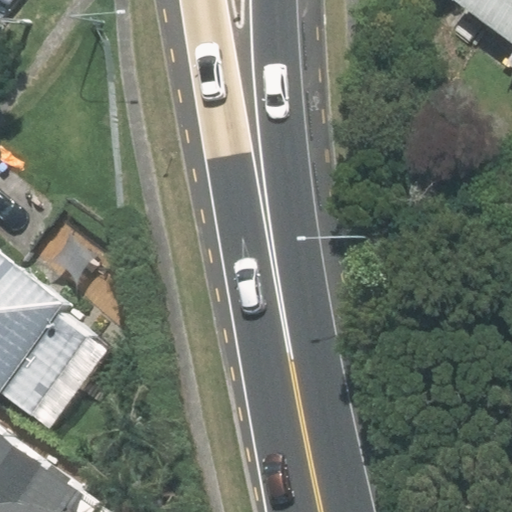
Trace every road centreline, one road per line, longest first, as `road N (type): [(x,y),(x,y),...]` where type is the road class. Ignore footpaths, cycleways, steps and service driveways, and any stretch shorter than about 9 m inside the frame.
road 1 (primary): [(282,289),(223,156),(197,0)]
road 2 (primary): [(275,0),(286,154),(282,289)]
road 3 (primary): [(282,289),(321,511)]
